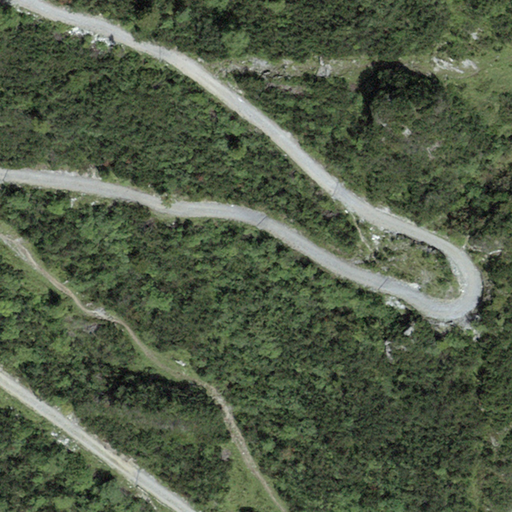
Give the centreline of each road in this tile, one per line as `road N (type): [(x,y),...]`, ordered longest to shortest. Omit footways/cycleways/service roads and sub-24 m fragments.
road 1 (track): [(17,0),(195,71),(349,202),(451,248),(465,261),(473,291),(460,308),(429,309),(246,217),(0,175)]
road 2 (track): [(0,380),(183,511)]
